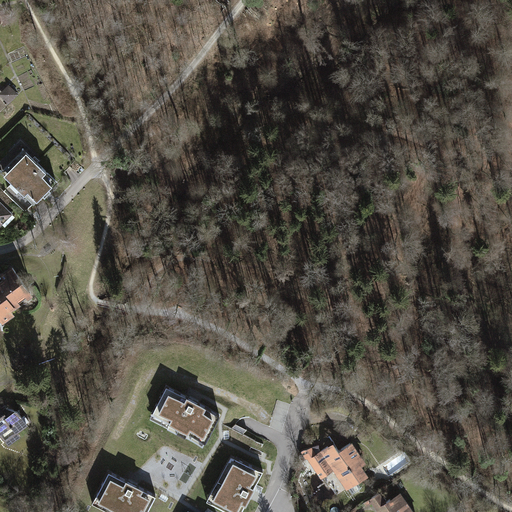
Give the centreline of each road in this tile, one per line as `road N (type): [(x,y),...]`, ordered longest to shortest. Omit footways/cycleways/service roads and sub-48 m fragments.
road 1 (track): [(511,508),(348,394),(304,380),(198,318),(93,301),(110,194),(81,97),(30,0)]
road 2 (track): [(511,352),(477,306),(447,151),(381,121),(319,127)]
road 3 (track): [(247,0),(98,163)]
road 4 (track): [(283,261),(171,263),(148,284),(143,308)]
road 5 (residential): [(278,511),(312,383)]
